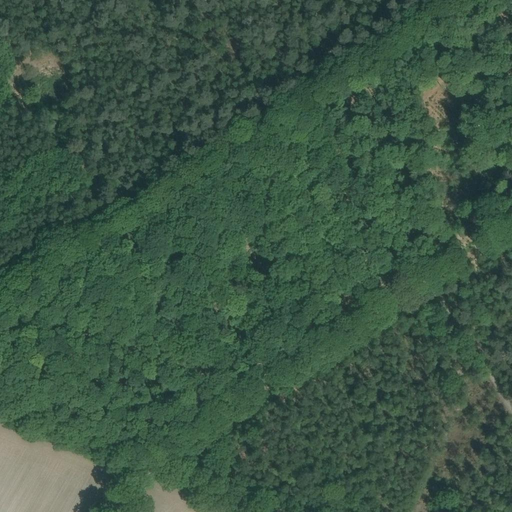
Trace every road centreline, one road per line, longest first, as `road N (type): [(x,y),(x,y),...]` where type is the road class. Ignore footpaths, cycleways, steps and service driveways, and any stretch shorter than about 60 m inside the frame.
road 1 (track): [(0,297),(456,0)]
road 2 (track): [(511,225),(146,467)]
road 3 (track): [(0,408),(146,467)]
road 4 (track): [(146,467),(260,511)]
